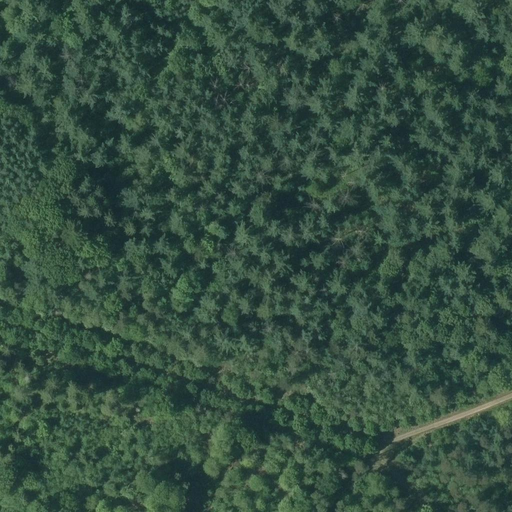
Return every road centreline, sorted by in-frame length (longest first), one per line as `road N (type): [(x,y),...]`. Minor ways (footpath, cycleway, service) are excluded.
road 1 (track): [(431,511),(378,444),(0,318)]
road 2 (track): [(0,337),(362,457),(378,444)]
road 3 (track): [(511,395),(378,444)]
